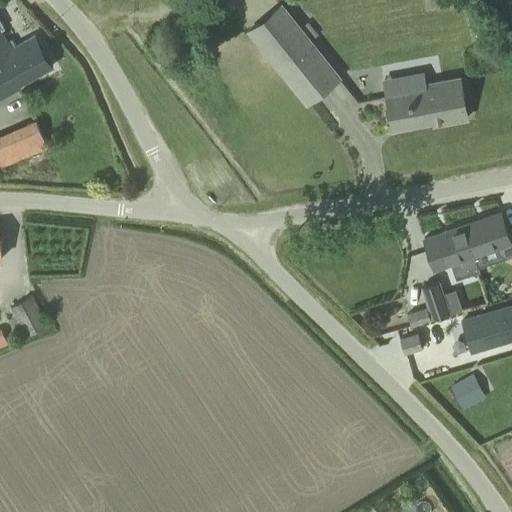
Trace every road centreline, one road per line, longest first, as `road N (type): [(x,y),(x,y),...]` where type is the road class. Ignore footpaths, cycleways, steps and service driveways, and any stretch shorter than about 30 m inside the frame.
road 1 (unclassified): [(499,511),(437,435),(236,224)]
road 2 (unclassified): [(236,224),(511,178)]
road 3 (unclassified): [(181,216),(136,111),(56,0)]
road 4 (unclassified): [(0,202),(181,216)]
